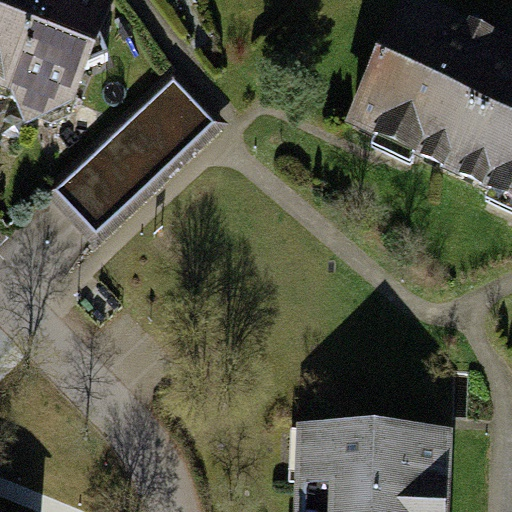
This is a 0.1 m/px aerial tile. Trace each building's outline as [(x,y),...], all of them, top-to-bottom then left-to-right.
[(0,0),(0,83),(12,88),(46,0),(0,0)] [(46,0),(12,88),(69,110),(110,6),(95,0),(46,0)] [(511,55),(407,6),(344,139),(511,218),(511,55)] [(174,78),(52,194),(97,241),(219,125),(174,78)] [(471,511),(472,458),(320,457),(319,511),(471,511)]
